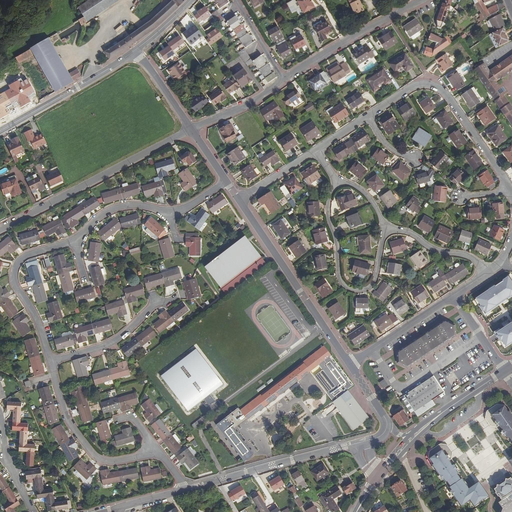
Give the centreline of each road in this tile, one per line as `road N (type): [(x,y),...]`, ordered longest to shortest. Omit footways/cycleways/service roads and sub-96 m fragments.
road 1 (residential): [(192,128),(0,229)]
road 2 (residential): [(508,191),(440,90),(414,86),(366,116)]
road 3 (tertiary): [(239,200),(349,364)]
road 4 (residential): [(383,228),(375,280),(357,291),(341,283),(326,207),(335,181)]
road 5 (residential): [(362,442),(185,489)]
road 6 (residential): [(50,361),(71,425),(92,452),(111,461),(156,447)]
road 7 (residential): [(73,239),(16,263),(15,286),(50,361)]
road 8 (unclassified): [(282,79),(420,0)]
road 9 (tertiary): [(135,50),(0,130)]
road 10 (residential): [(50,361),(102,346),(166,299)]
road 11 (residential): [(349,364),(452,296)]
